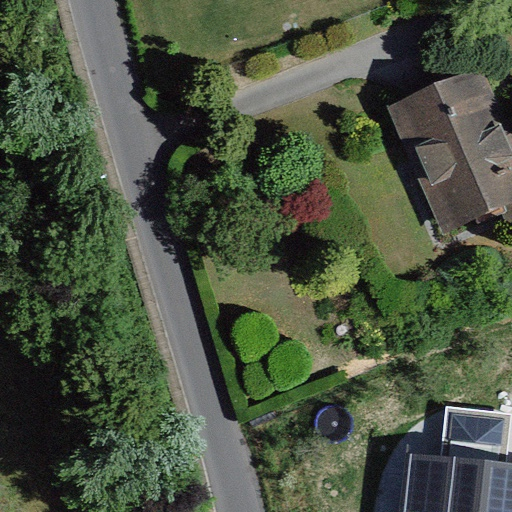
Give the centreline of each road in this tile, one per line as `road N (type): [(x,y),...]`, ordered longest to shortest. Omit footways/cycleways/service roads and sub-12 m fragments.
road 1 (residential): [(235,511),(130,147),(97,0)]
road 2 (unknown): [(130,147),(408,34)]
